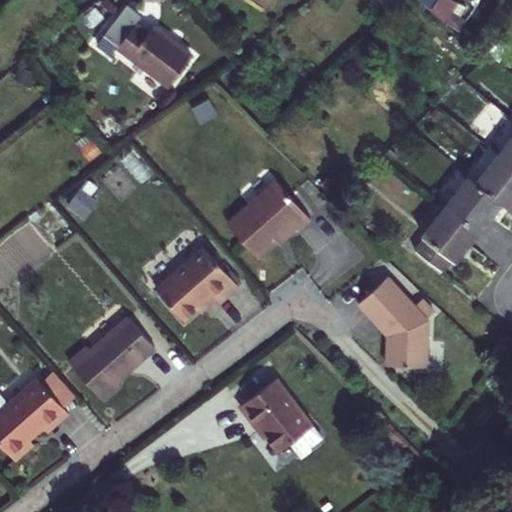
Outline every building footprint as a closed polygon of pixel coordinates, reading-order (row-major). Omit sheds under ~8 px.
[(437,0),(417,0),(429,11),(436,1),(437,0)] [(453,12),(436,1),(429,11),(445,26),(450,18),(453,12)] [(511,25),(511,8),(502,1),(491,18),(508,31),(511,25)] [(117,47),(169,86),(192,56),(152,26),(147,33),(135,24),(141,16),(127,6),(97,44),(111,55),(117,47)] [(464,32),(450,18),(445,26),(459,40),(464,32)] [(491,18),(479,35),(495,46),(500,40),(508,31),(491,18)] [(465,46),(471,39),(464,32),(459,40),(465,46)] [(499,59),(509,48),(500,40),(495,46),(490,52),(499,59)] [(511,137),(499,154),(511,164),(511,137)] [(508,209),(511,203),(511,164),(499,154),(490,147),(467,176),(500,202),(508,209)] [(445,204),(478,230),(500,202),(467,176),(445,204)] [(278,184),(232,231),(264,262),(281,244),(297,228),(302,233),(315,220),(278,184)] [(453,258),(455,260),(478,230),(445,204),(422,234),(423,236),(414,248),(443,270),(453,258)] [(286,249),(302,233),(297,228),(281,244),(286,249)] [(240,287),(205,248),(157,289),(185,321),(210,299),(217,307),(240,287)] [(410,309),(386,277),(354,302),(374,328),(376,326),(381,333),(381,365),(421,364),(420,319),(419,317),(424,312),(418,303),(410,309)] [(160,353),(134,323),(96,355),(93,351),(74,367),(108,406),(126,390),(123,386),(160,353)] [(55,369),(41,381),(65,408),(79,395),(55,369)] [(312,424),(275,376),(240,403),(259,428),(260,427),(278,450),(287,443),(312,424)] [(69,413),(39,378),(0,411),(0,442),(15,460),(34,444),(30,439),(44,427),(48,432),(69,413)] [(312,424),(287,443),(298,457),(306,451),(308,443),(320,434),(312,424)]
